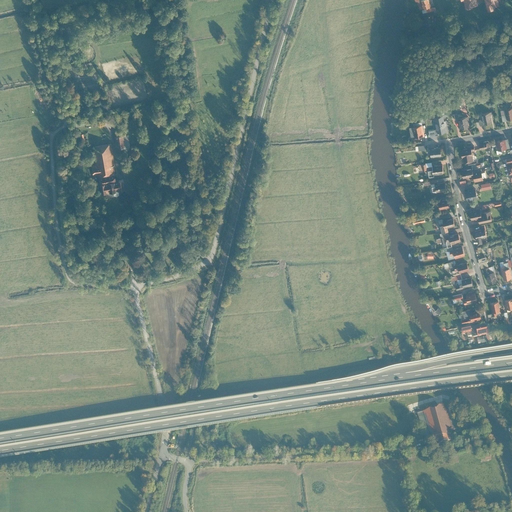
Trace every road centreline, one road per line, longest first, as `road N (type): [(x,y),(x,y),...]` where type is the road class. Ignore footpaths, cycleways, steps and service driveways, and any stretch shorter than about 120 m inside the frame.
road 1 (motorway): [(0,453),(511,378)]
road 2 (motorway): [(405,379),(0,441)]
road 3 (unclassified): [(133,286),(184,273),(213,251),(272,0)]
road 4 (residential): [(449,141),(485,293),(511,287)]
road 5 (unclassified): [(133,286),(164,440)]
